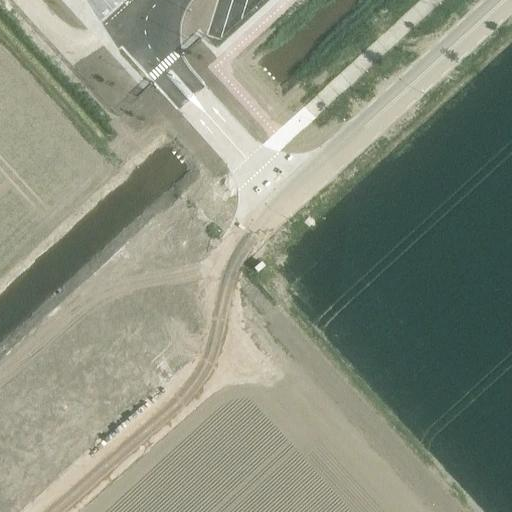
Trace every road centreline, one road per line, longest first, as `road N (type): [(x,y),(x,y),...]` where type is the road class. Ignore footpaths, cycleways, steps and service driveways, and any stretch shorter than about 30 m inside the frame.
road 1 (unknown): [(0,400),(243,177)]
road 2 (unclassified): [(243,177),(317,161),(367,130),(508,0)]
